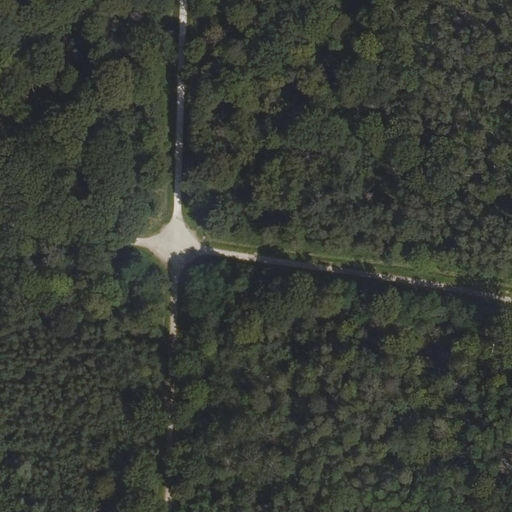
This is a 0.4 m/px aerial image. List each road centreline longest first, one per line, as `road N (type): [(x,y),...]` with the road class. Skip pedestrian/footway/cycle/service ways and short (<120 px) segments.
road 1 (track): [(167,511),(183,0)]
road 2 (track): [(175,247),(511,302)]
road 3 (track): [(175,247),(0,217)]
